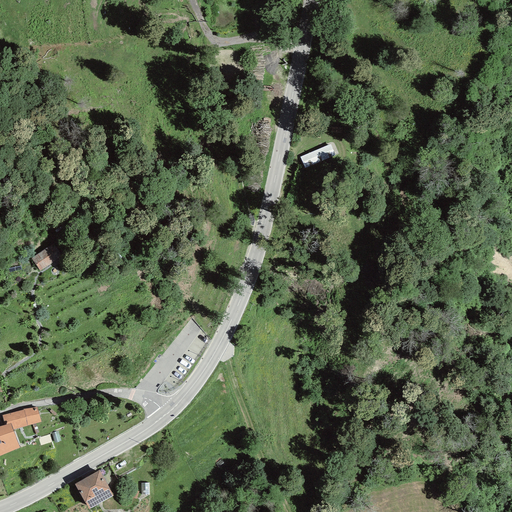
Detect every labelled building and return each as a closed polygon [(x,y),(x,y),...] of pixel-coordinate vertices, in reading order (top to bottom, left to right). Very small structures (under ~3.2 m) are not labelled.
[(330,144),(300,157),(305,168),(335,155),(330,144)] [(51,245),(31,258),(40,271),(60,257),(51,245)] [(41,422),(36,407),(23,409),(24,410),(27,426),(41,422)] [(24,410),(2,415),(4,425),(11,423),(13,430),(27,426),(24,410)] [(0,456),(19,448),(13,430),(11,423),(4,425),(0,426),(0,456)] [(99,470),(74,484),(89,510),(114,496),(99,470)]
